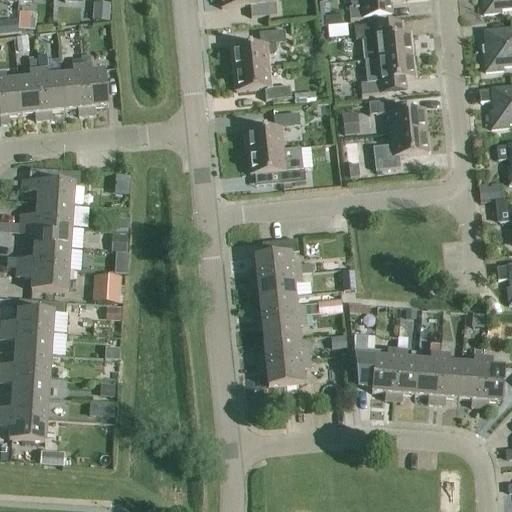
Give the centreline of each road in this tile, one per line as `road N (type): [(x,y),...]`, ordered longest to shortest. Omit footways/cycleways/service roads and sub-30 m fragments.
road 1 (unclassified): [(205,218),(465,191),(446,0)]
road 2 (unclassified): [(485,511),(481,465),(456,443),(358,437),(229,452)]
road 3 (residential): [(205,218),(229,452)]
road 4 (residential): [(0,153),(196,133)]
road 5 (residential): [(181,0),(196,133)]
